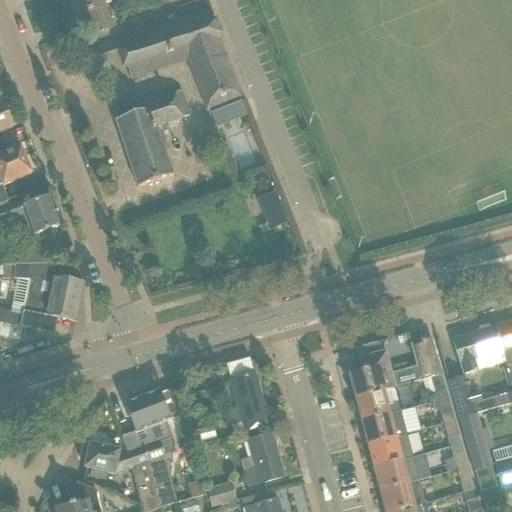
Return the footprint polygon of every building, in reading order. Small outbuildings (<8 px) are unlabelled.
[(68,0),(75,18),(82,16),(91,38),(111,30),(102,8),(98,0),(68,0)] [(115,86),(189,58),(216,128),(249,116),(217,30),(173,46),(168,32),(103,56),(115,86)] [(155,128),(189,117),(180,91),(145,103),(148,110),(115,121),(137,188),(172,177),(156,135),(158,134),(155,128)] [(0,133),(11,129),(1,103),(0,103),(0,133)] [(12,183),(30,175),(19,148),(5,154),(3,149),(0,149),(0,205),(8,203),(2,188),(12,183)] [(273,193),(256,199),(269,231),(286,225),(273,193)] [(32,237),(61,226),(50,196),(19,207),(16,199),(8,203),(0,205),(0,226),(24,218),(32,237)] [(14,249),(11,265),(51,265),(53,252),(14,249)] [(2,265),(2,278),(16,279),(29,280),(22,315),(20,328),(21,328),(54,334),(56,319),(75,323),(82,287),(83,284),(82,283),(64,280),(51,277),(54,266),(51,265),(11,265),(2,265)] [(0,324),(20,328),(22,315),(10,313),(0,310),(0,324)] [(511,323),(495,328),(502,352),(506,366),(507,367),(511,385),(511,323)] [(495,328),(490,329),(487,326),(478,328),(477,333),(452,340),(456,352),(453,353),(457,367),(460,366),(463,377),(477,373),(473,360),(501,352),(505,368),(507,367),(506,366),(502,352),(495,328)] [(431,340),(410,346),(416,367),(419,381),(422,380),(429,378),(441,375),(431,340)] [(363,372),(348,376),(354,399),(393,388),(390,374),(384,354),(381,354),(378,342),(356,349),(359,361),(363,372)] [(511,385),(507,367),(505,368),(501,369),(507,387),(503,388),(504,393),(508,405),(511,404),(511,385)] [(230,427),(265,417),(253,374),(229,381),(237,409),(226,412),(230,427)] [(441,375),(429,378),(433,393),(445,390),(441,375)] [(468,381),(465,382),(464,377),(448,382),(459,420),(476,415),(475,415),(508,405),(504,393),(481,399),(479,392),(469,395),(467,388),(469,387),(468,381)] [(360,422),(400,411),(393,388),(354,399),(360,422)] [(121,437),(126,453),(142,449),(147,463),(156,498),(159,509),(173,505),(164,467),(170,465),(168,456),(170,455),(172,443),(187,436),(172,391),(158,396),(157,392),(124,405),(136,432),(121,437)] [(441,424),(454,421),(450,407),(437,411),(441,424)] [(395,438),(406,434),(400,411),(360,422),(366,445),(395,438)] [(486,430),(480,432),(476,415),(459,420),(474,471),(490,467),(485,450),(491,448),(486,430)] [(448,448),(461,444),(454,421),(441,424),(448,448)] [(192,446),(220,438),(217,425),(189,432),(192,446)] [(372,469),(412,458),(406,434),(395,438),(366,445),(372,469)] [(247,488),(283,478),(271,435),(244,443),(249,460),(240,462),(247,488)] [(454,471),(467,467),(461,444),(448,448),(454,471)] [(83,469),(83,471),(90,473),(89,477),(102,480),(103,476),(113,478),(113,477),(131,470),(139,503),(156,498),(147,463),(142,449),(126,453),(118,456),(118,452),(89,445),(83,469)] [(378,492),(418,481),(412,458),(372,469),(378,492)] [(511,458),(494,463),(501,488),(511,485),(511,458)] [(461,494),(474,490),(467,467),(454,471),(445,473),(447,480),(457,478),(461,494)] [(397,511),(413,508),(424,505),(418,481),(378,492),(383,511),(397,511)] [(98,511),(93,489),(77,483),(76,488),(64,491),(68,506),(55,510),(55,511),(98,511)] [(213,509),(234,504),(230,485),(206,491),(209,503),(213,509)] [(473,491),(474,490),(461,494),(466,511),(480,511),(477,499),(475,500),(473,491)] [(280,511),(277,500),(269,502),(267,494),(251,498),(253,507),(243,510),(243,511),(280,511)] [(151,511),(159,510),(159,509),(156,498),(139,503),(140,511),(151,511)]
